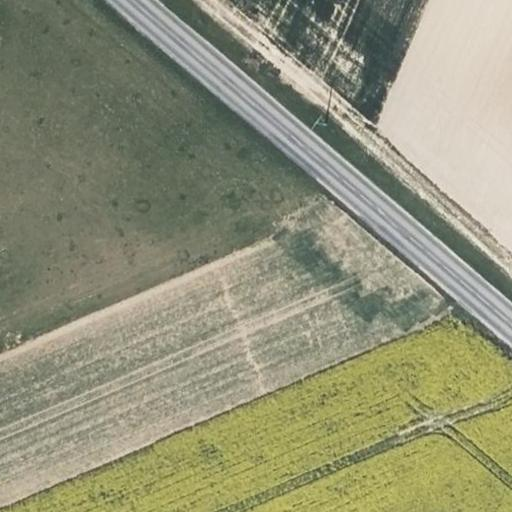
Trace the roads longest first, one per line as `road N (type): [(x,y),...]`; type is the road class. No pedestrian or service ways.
road 1 (tertiary): [(134,0),(511,324)]
road 2 (track): [(511,258),(217,0)]
